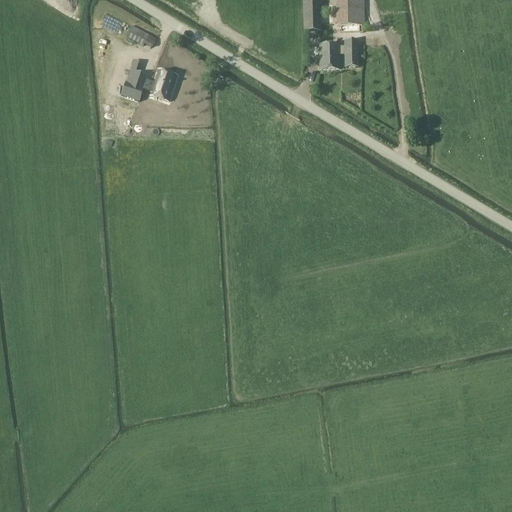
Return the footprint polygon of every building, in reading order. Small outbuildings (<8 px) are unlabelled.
[(304,3),(305,32),(319,32),(318,2),(304,3)] [(151,42),(144,38),(146,36),(128,26),(124,33),(148,47),(151,42)] [(338,46),(319,46),(320,71),(338,70),(338,55),(344,55),(345,68),(357,68),(357,42),(344,42),(344,49),(338,49),(338,46)] [(125,82),(121,95),(132,99),(139,101),(139,100),(143,90),(149,92),(151,93),(150,96),(168,102),(177,76),(159,70),(154,84),(145,80),(146,76),(139,73),(136,72),(139,61),(134,60),(128,77),(126,82),(125,82)] [(341,102),(357,103),(357,94),(341,93),(341,102)]
